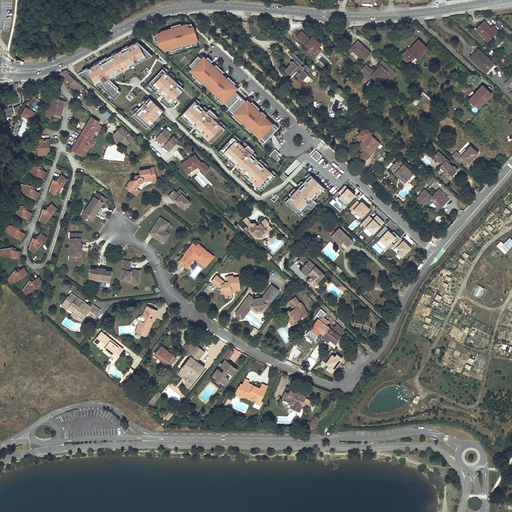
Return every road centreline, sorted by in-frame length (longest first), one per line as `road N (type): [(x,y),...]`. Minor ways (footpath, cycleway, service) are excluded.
road 1 (residential): [(511,163),(413,282),(378,351),(341,384),(268,358),(203,321),(168,291),(153,255),(118,231)]
road 2 (track): [(511,291),(479,401),(464,406),(418,383),(482,249),(511,228)]
road 3 (secondary): [(59,63),(170,9),(340,15)]
road 4 (unclassified): [(320,439),(148,433),(94,404),(40,422)]
road 5 (unclassified): [(53,442),(320,439)]
road 6 (unclassified): [(461,448),(426,432),(320,439)]
